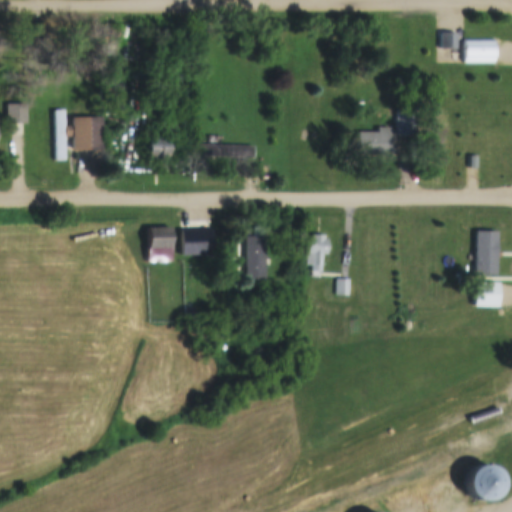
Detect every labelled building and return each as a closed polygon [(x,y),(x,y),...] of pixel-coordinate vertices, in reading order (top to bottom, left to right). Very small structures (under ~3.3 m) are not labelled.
[(438,34),(454,34),(454,50),(438,50),(438,34)] [(462,40),(491,40),(492,65),(462,65),(462,40)] [(4,105),(24,105),(24,125),(4,125),(4,105)] [(62,138),(62,162),(52,162),(52,111),(62,111),(62,128),(62,138)] [(62,128),(69,128),(69,119),(100,118),(100,151),(69,151),(69,138),(62,138),(62,128)] [(354,135),(375,135),(375,129),(387,129),(387,158),(354,158),(354,135)] [(144,139),(165,139),(165,160),(144,160),(144,139)] [(145,229),(169,229),(169,263),(145,263),(145,229)] [(260,238),(262,238),(262,282),(242,282),(242,238),(250,238),(250,230),(260,230),(260,238)] [(473,233),(493,233),(494,276),(473,276),(473,233)] [(309,240),(309,236),(322,237),(322,241),(324,241),(324,255),(319,255),(319,273),(308,273),(308,266),(303,266),(305,240),(309,240)] [(334,280),(347,280),(346,297),(333,296),(334,280)] [(479,502),(491,497),(497,484),(491,472),(479,467),(466,472),(461,485),(466,497),(479,502)]
